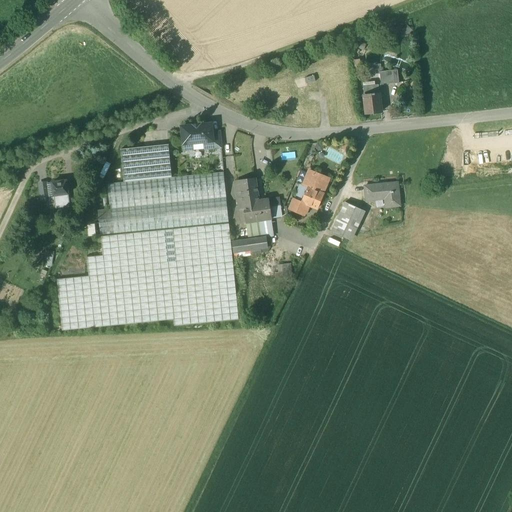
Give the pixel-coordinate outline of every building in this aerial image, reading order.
[(387,71),(380,72),(381,86),(388,85),(387,71)] [(393,71),(387,71),(388,85),(395,84),(393,71)] [(314,76),(305,79),(307,84),(316,82),(314,76)] [(379,85),(363,87),(364,96),(366,114),(382,112),(379,85)] [(211,125),(182,127),(184,145),(193,144),(203,143),(213,142),(212,133),(211,125)] [(220,132),(212,133),(213,142),(214,149),(222,148),(220,132)] [(213,142),(203,143),(204,150),(214,149),(213,142)] [(193,144),(184,145),(184,152),(194,151),(193,144)] [(322,144),(317,144),(315,148),(318,152),(322,151),(324,147),(322,144)] [(124,183),(108,184),(110,210),(98,211),(101,237),(103,256),(87,258),(89,277),(57,280),(62,331),(174,320),(174,326),(239,320),(224,173),(172,178),(169,145),(121,150),(124,183)] [(329,180),(310,172),(303,186),(323,194),(329,180)] [(269,200),(259,202),(256,179),(237,182),(239,193),(241,193),(246,223),(270,220),(272,219),(269,200)] [(66,182),(53,183),(54,196),(68,194),(66,182)] [(398,183),(365,187),(366,201),(385,199),(386,208),(400,206),(398,183)] [(47,184),(40,185),(42,200),(49,199),(47,184)] [(303,186),(300,185),(296,196),(301,198),(299,201),(302,203),(308,206),(317,209),(323,194),(303,186)] [(68,194),(54,196),(56,209),(69,207),(68,194)] [(280,198),(269,200),(272,219),(283,218),(280,198)] [(294,199),(290,209),(304,215),(308,206),(302,203),(299,201),(294,199)] [(361,210),(345,203),(331,232),(347,240),(361,210)] [(270,220),(246,223),(249,241),(272,238),(273,237),(270,220)] [(249,241),(233,243),(234,253),(235,258),(250,255),(251,263),(264,261),(262,254),(268,253),(273,244),(272,238),(249,241)]
